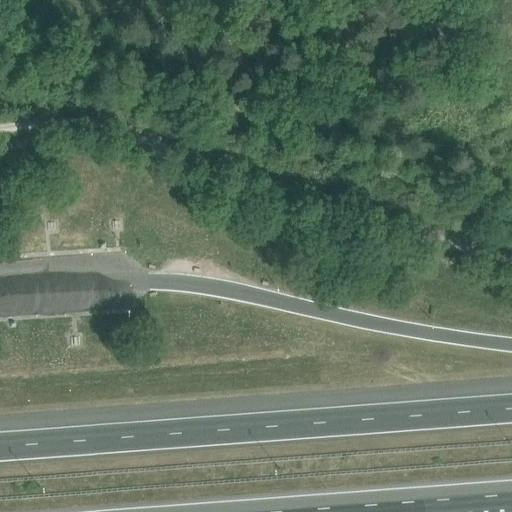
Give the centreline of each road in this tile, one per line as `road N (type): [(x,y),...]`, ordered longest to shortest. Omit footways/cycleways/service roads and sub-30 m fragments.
road 1 (unclassified): [(511,265),(86,123),(0,127)]
road 2 (motorway): [(511,405),(0,441)]
road 3 (motorway): [(280,511),(511,494)]
